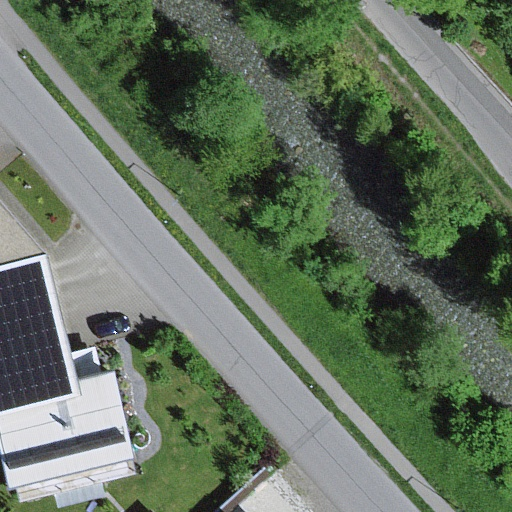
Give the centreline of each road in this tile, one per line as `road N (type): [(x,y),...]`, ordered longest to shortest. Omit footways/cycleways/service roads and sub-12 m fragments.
road 1 (residential): [(381,511),(0,75)]
road 2 (residential): [(373,0),(511,159)]
